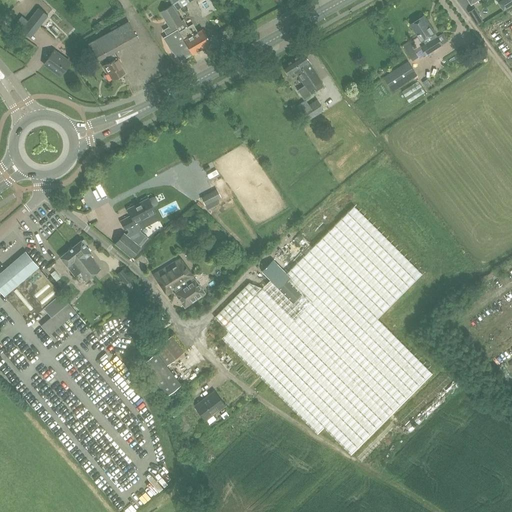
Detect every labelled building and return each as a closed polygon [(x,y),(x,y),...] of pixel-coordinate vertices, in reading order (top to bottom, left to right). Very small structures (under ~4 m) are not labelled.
[(170,0),(178,11),(192,0),(170,0)] [(171,5),(160,11),(169,26),(163,30),(167,36),(163,38),(169,47),(180,60),(191,53),(192,53),(178,32),(179,32),(177,30),(175,25),(180,22),(171,5)] [(21,16),(13,26),(30,40),(49,17),(38,8),(28,21),(21,16)] [(475,8),(468,12),(477,26),(483,22),(475,8)] [(424,15),(410,24),(421,41),(422,40),(435,32),(424,15)] [(90,42),(87,44),(97,61),(99,60),(106,56),(109,61),(102,65),(107,74),(109,73),(112,79),(122,74),(124,73),(119,64),(120,64),(117,57),(114,52),(137,39),(128,21),(117,27),(116,25),(110,28),(111,30),(90,42)] [(179,32),(178,32),(192,53),(191,53),(192,54),(211,43),(206,35),(207,34),(205,30),(203,31),(202,29),(197,32),(192,24),(179,32)] [(425,45),(421,47),(422,49),(425,55),(426,55),(443,45),(443,44),(438,36),(435,32),(422,40),(425,45)] [(412,41),(403,46),(413,61),(418,57),(416,53),(412,47),(414,45),(412,41)] [(53,50),(42,65),(60,78),(71,63),(53,50)] [(302,53),(282,66),(288,76),(290,74),(292,77),(297,74),(304,85),(297,90),(303,99),(323,86),(302,53)] [(407,62),(383,77),(393,91),(416,76),(407,62)] [(427,79),(422,82),(426,88),(431,84),(427,79)] [(418,81),(401,91),(409,102),(425,93),(418,81)] [(307,106),(300,111),(306,121),(313,116),(307,106)] [(156,185),(166,178),(159,169),(150,176),(156,185)] [(216,188),(200,197),(206,209),(219,203),(217,199),(221,197),(216,188)] [(123,232),(114,244),(131,258),(140,246),(138,244),(145,235),(139,230),(141,228),(137,221),(155,212),(152,207),(156,205),(157,203),(157,202),(155,198),(154,197),(152,197),(148,199),(128,209),(131,216),(121,221),(125,230),(127,229),(128,231),(126,234),(123,232)] [(248,283),(214,318),(227,332),(221,338),(316,434),(323,428),(350,455),(431,374),(377,319),(422,273),(353,205),(285,273),(272,260),(261,272),(264,276),(269,280),(261,287),(248,283)] [(145,235),(138,244),(140,246),(148,237),(145,235)] [(81,240),(71,248),(86,266),(93,275),(100,269),(89,255),(91,253),(85,245),(86,243),(83,239),(81,240)] [(71,248),(60,257),(75,276),(79,273),(85,281),(93,275),(86,266),(71,248)] [(25,252),(0,273),(0,290),(27,322),(60,293),(25,252)] [(179,257),(153,274),(167,295),(174,290),(176,292),(194,279),(179,257)] [(53,267),(48,270),(53,278),(58,274),(53,267)] [(122,268),(116,273),(124,283),(127,283),(133,281),(122,268)] [(176,292),(174,293),(184,307),(204,293),(194,279),(176,292)] [(68,302),(40,326),(49,336),(76,312),(68,302)] [(160,309),(151,315),(160,329),(169,324),(160,309)] [(170,335),(154,348),(167,365),(183,352),(170,335)] [(155,353),(142,363),(167,395),(180,385),(155,353)] [(125,382),(119,388),(125,394),(131,389),(125,382)] [(214,391),(195,406),(205,419),(224,405),(214,391)] [(186,394),(173,404),(178,412),(192,401),(186,394)] [(137,395),(132,399),(137,406),(142,402),(137,395)] [(102,477),(96,481),(102,489),(107,485),(102,477)]
